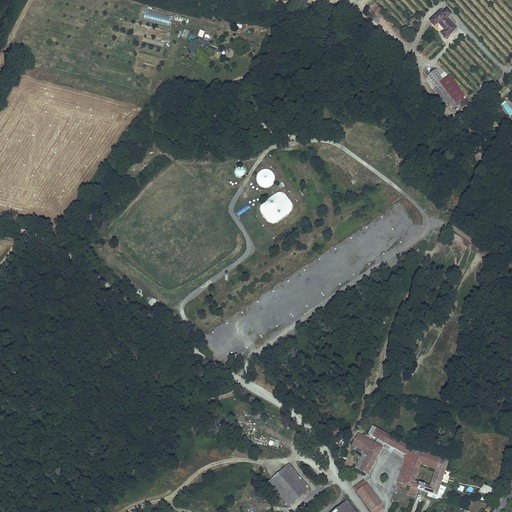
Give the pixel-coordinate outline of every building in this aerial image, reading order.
[(440,10),(429,20),(445,36),(456,25),(448,18),(447,19),(446,18),(447,17),(446,16),(450,12),(446,8),(442,12),(440,10)] [(143,11),(141,21),(171,26),(173,16),(143,11)] [(208,48),(211,40),(202,37),(199,45),(208,48)] [(224,55),(230,59),(234,53),(228,49),(224,55)] [(443,79),(434,69),(428,75),(437,86),(433,90),(446,105),(450,101),(455,106),(467,96),(448,74),(443,79)] [(145,161),(151,166),(154,162),(148,158),(145,161)] [(140,174),(148,167),(145,164),(137,171),(140,174)] [(239,179),(246,174),(241,167),(234,172),(239,179)] [(275,183),(271,168),(256,173),(260,188),(275,183)] [(286,196),(273,204),(271,201),(259,208),(270,225),(295,210),(286,196)] [(380,440),(384,432),(377,429),(373,436),(380,440)] [(384,442),(388,435),(384,432),(380,440),(384,442)] [(371,441),(359,434),(351,446),(363,452),(355,468),(364,473),(367,475),(383,447),(371,441)] [(388,435),(384,442),(406,455),(410,447),(388,435)] [(436,470),(440,458),(424,452),(424,453),(416,450),(410,448),(408,453),(415,455),(408,479),(414,481),(420,465),(436,470)] [(415,455),(408,453),(400,477),(408,479),(415,455)] [(440,458),(436,470),(431,487),(429,493),(438,496),(449,461),(440,458)] [(418,489),(420,483),(414,481),(408,479),(400,477),(398,482),(410,486),(408,493),(416,495),(418,489)] [(289,506),(293,503),(272,479),(268,482),(289,506)] [(354,488),(371,511),(379,511),(384,508),(381,504),(380,503),(375,506),(374,505),(375,502),(378,500),(365,480),(354,488)] [(429,493),(431,487),(420,483),(418,489),(429,493)] [(356,511),(347,501),(346,502),(346,501),(344,502),(345,503),(334,511),(356,511)]
